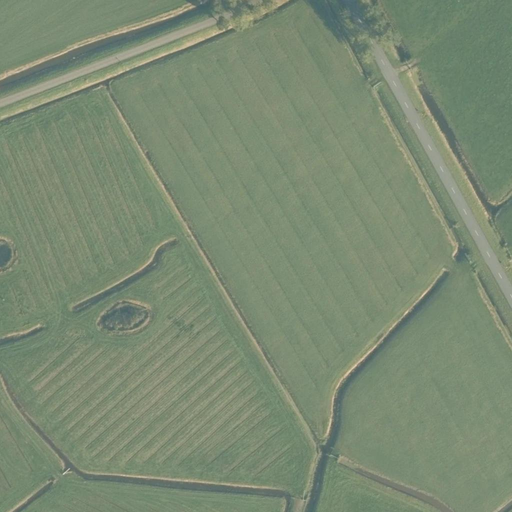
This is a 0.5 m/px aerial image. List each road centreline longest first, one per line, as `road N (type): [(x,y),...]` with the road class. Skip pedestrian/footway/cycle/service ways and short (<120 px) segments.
road 1 (secondary): [(511,297),(348,0)]
road 2 (unclassified): [(0,104),(260,0)]
